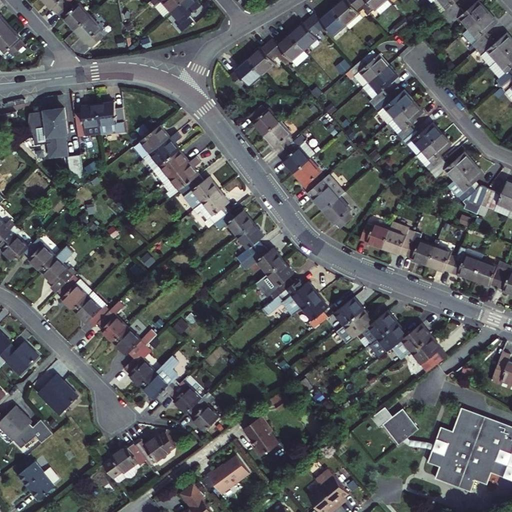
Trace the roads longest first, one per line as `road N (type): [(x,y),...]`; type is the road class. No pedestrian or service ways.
road 1 (residential): [(189,92),(320,248),(511,325)]
road 2 (residential): [(124,416),(0,294)]
road 3 (residential): [(511,159),(483,142),(409,55)]
road 4 (residential): [(234,430),(130,511)]
road 5 (residential): [(69,75),(133,70),(189,92)]
